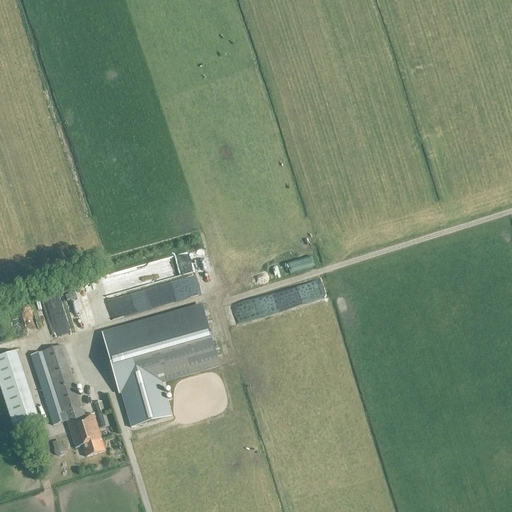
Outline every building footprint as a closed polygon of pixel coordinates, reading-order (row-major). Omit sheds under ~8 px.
[(159,271),(192,263),(189,252),(156,260),(159,271)] [(156,262),(130,271),(133,279),(158,271),(156,262)] [(329,274),(315,277),(319,294),(333,291),(329,274)] [(107,287),(105,279),(91,282),(93,291),(107,287)] [(51,298),(60,330),(73,326),(64,294),(51,298)] [(87,298),(74,302),(82,327),(95,323),(87,298)] [(46,299),(41,301),(45,315),(50,313),(46,299)] [(35,304),(28,306),(31,318),(38,316),(35,304)] [(114,332),(131,391),(219,366),(202,307),(114,332)] [(52,426),(66,421),(75,448),(82,446),(86,457),(105,451),(94,414),(86,417),(85,416),(62,346),(31,356),(41,393),(52,426)] [(26,403),(35,400),(20,349),(0,354),(0,369),(14,420),(30,415),(26,403)] [(101,429),(102,429),(108,427),(101,403),(94,405),(101,429)] [(64,454),(60,441),(52,443),(56,456),(64,454)]
